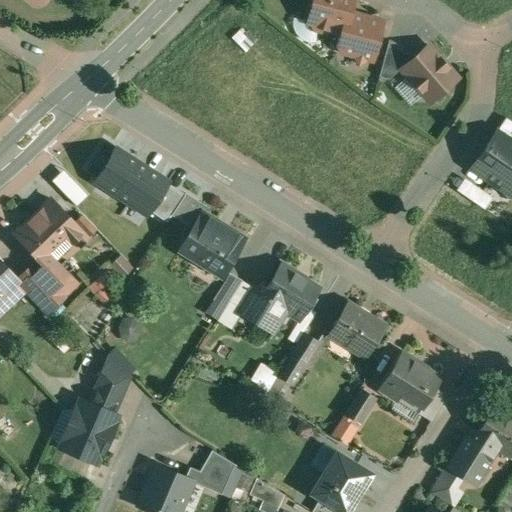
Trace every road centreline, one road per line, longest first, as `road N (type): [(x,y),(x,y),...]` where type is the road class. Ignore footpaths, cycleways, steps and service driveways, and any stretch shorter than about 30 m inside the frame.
road 1 (residential): [(376,258),(86,72)]
road 2 (residential): [(376,258),(482,104),(483,42)]
road 3 (residential): [(491,327),(382,511)]
road 4 (residential): [(491,327),(376,258)]
road 5 (secondary): [(0,156),(86,72)]
